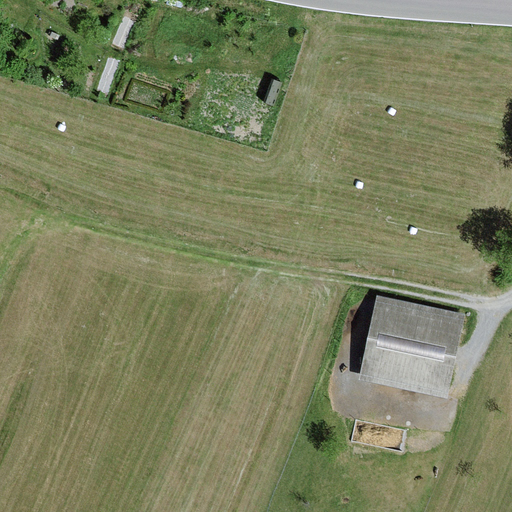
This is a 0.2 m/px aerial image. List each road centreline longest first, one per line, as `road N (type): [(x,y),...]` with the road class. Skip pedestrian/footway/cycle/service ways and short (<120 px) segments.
road 1 (track): [(0,179),(152,230),(431,289),(493,314)]
road 2 (tertiary): [(511,11),(388,0)]
